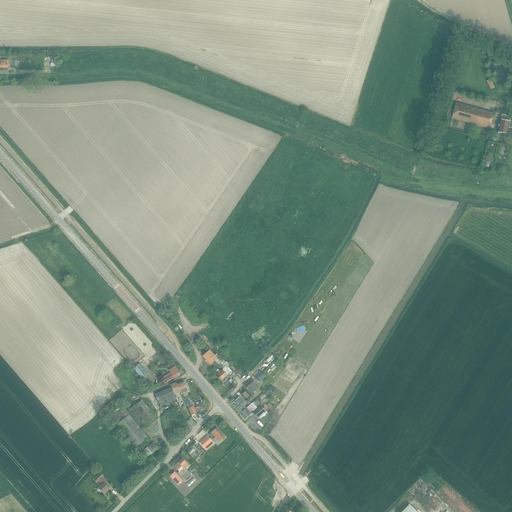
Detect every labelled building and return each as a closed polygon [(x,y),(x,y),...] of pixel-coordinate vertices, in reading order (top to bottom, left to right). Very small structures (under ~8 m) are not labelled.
[(455,103),(455,105),(450,103),(446,116),(490,128),(494,114),(455,103)] [(509,121),(510,116),(502,114),(501,119),(500,119),(497,131),(507,133),(510,121),(509,121)] [(209,349),(204,354),(202,356),(210,365),(214,361),(219,367),(219,366),(222,369),(220,372),(219,370),(217,372),(218,373),(216,375),(220,380),(226,375),(223,371),(227,368),(218,357),(217,358),(209,349)] [(229,356),(226,358),(232,368),(235,366),(229,356)] [(133,369),(142,379),(148,374),(139,364),(133,369)] [(169,370),(171,374),(162,379),(161,377),(161,378),(164,383),(180,375),(175,367),(169,370)] [(249,390),(256,384),(252,379),(244,385),(249,390)] [(184,381),(177,384),(179,390),(186,387),(184,381)] [(275,388),(276,390),(281,387),(277,381),(266,389),(269,393),(275,388)] [(179,390),(177,384),(176,382),(170,384),(171,386),(154,394),(159,407),(176,399),(173,392),(179,390)] [(231,404),(240,414),(246,408),(242,404),(245,401),(240,396),(231,404)] [(129,411),(141,426),(154,416),(141,400),(129,411)] [(252,402),(246,408),(240,414),(244,419),(250,413),(253,410),(253,411),(257,407),(252,402)] [(257,418),(266,411),(261,406),(253,413),(257,418)] [(135,447),(147,438),(129,415),(117,424),(135,447)] [(220,422),(215,426),(224,436),(229,431),(220,422)] [(213,439),(215,437),(219,442),(224,437),(216,428),(209,435),(213,439)] [(207,436),(200,442),(204,448),(212,441),(207,436)] [(150,455),(158,448),(153,443),(145,450),(150,455)] [(185,469),(189,465),(182,458),(174,465),(179,472),(183,468),(185,469)] [(177,485),(182,480),(174,472),(169,476),(177,485)] [(101,490),(104,493),(108,490),(107,489),(109,487),(105,483),(107,481),(103,477),(104,476),(100,473),(94,479),(97,483),(99,481),(102,484),(97,489),(97,490),(98,491),(99,491),(101,490)] [(413,500),(409,504),(416,511),(454,511),(427,486),(413,500)]
